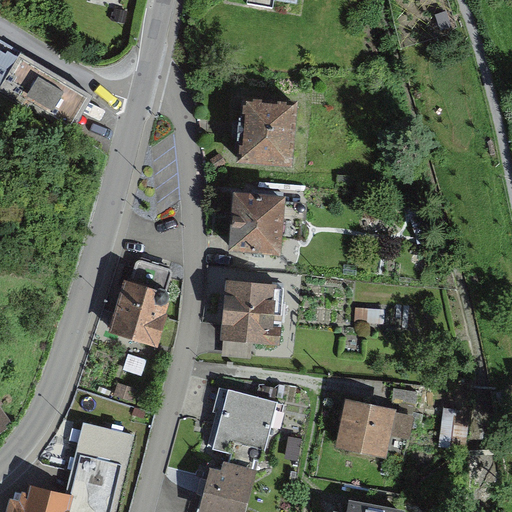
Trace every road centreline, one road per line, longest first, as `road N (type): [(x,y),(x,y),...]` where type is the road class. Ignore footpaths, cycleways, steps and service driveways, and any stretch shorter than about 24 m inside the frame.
road 1 (residential): [(145,511),(190,327),(195,264),(191,158),(170,92),(149,70)]
road 2 (residential): [(137,104),(45,408),(0,468)]
road 3 (residential): [(0,33),(137,104)]
